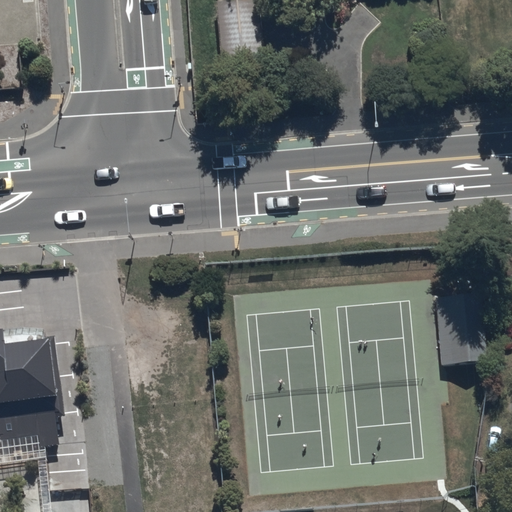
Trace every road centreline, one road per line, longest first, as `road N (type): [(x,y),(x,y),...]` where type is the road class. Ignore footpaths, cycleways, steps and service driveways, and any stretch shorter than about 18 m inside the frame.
road 1 (secondary): [(151,194),(511,166)]
road 2 (tertiary): [(105,198),(93,0)]
road 3 (tertiary): [(138,0),(151,194)]
